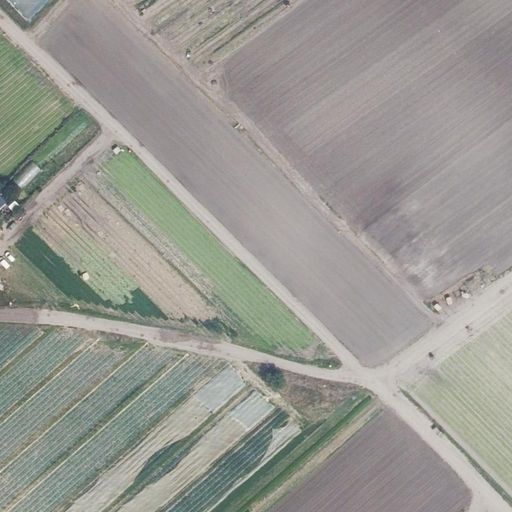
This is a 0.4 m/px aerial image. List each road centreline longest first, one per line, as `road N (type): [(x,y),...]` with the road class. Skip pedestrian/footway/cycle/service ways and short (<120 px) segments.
road 1 (track): [(385,393),(0,8)]
road 2 (track): [(0,317),(57,316),(385,393)]
road 3 (track): [(511,275),(368,376)]
road 4 (track): [(385,393),(506,511)]
